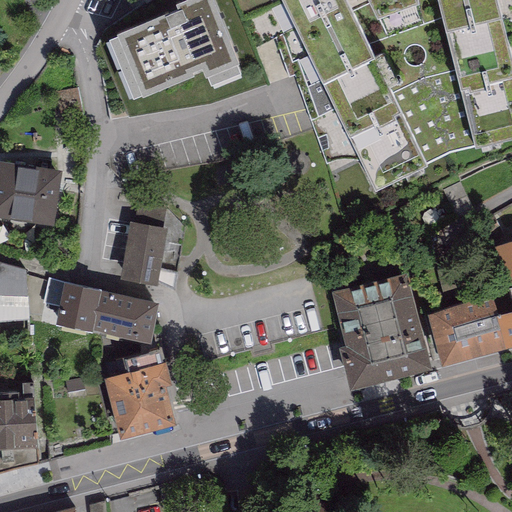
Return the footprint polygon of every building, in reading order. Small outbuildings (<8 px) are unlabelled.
[(239,70),(208,0),(204,0),(176,12),(178,18),(166,23),(165,21),(116,42),(117,44),(109,48),(134,105),(141,102),(142,105),(194,83),(192,80),(201,76),(205,85),(207,84),(211,92),(239,80),(236,72),(239,70)] [(277,0),(374,198),(428,175),(423,165),(452,152),(474,148),(475,155),(511,147),(511,73),(494,0),(277,0)] [(60,120),(83,119),(77,90),(57,94),(60,120)] [(60,176),(0,168),(0,221),(53,228),(60,176)] [(166,232),(129,226),(119,285),(155,291),(166,232)] [(511,244),(488,253),(501,298),(511,294),(511,244)] [(0,323),(28,321),(25,273),(0,266),(0,323)] [(407,279),(332,298),(347,354),(340,356),(351,399),(432,378),(407,279)] [(60,308),(55,330),(91,339),(93,336),(99,337),(108,342),(127,347),(149,348),(158,309),(101,296),(64,289),(64,284),(49,280),(43,305),(60,308)] [(511,294),(501,298),(489,301),(505,356),(511,354),(511,294)] [(505,356),(489,301),(427,320),(441,375),(505,356)] [(165,368),(105,385),(120,447),(176,432),(166,392),(170,391),(165,368)] [(0,456),(36,454),(33,405),(20,405),(19,397),(0,398),(0,456)] [(76,511),(75,499),(20,511),(76,511)]
